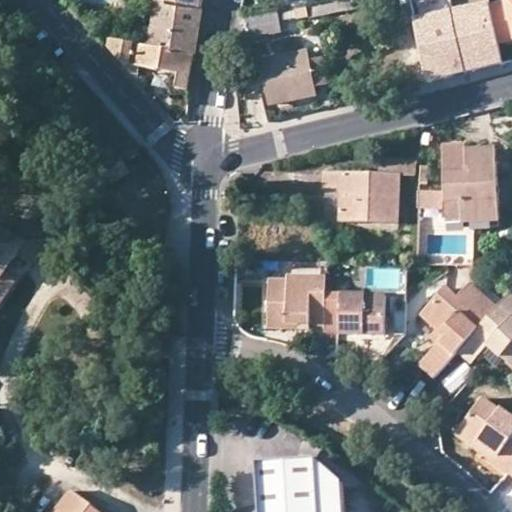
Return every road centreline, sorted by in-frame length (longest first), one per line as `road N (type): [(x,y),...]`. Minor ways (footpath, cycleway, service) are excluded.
road 1 (residential): [(479,511),(334,389),(245,344),(202,339)]
road 2 (residential): [(209,156),(511,80)]
road 3 (residential): [(43,0),(114,89),(179,152),(209,156)]
road 4 (tertiary): [(202,339),(209,156)]
road 5 (tertiary): [(195,511),(202,339)]
road 6 (tertiary): [(209,156),(227,0)]
